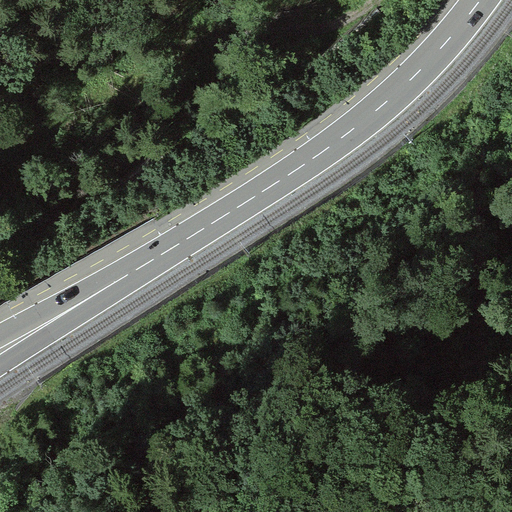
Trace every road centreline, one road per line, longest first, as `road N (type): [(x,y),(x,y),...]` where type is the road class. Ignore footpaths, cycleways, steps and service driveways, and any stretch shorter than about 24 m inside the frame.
road 1 (secondary): [(481,0),(393,97),(331,146),(40,328)]
road 2 (track): [(374,0),(325,28),(205,33),(86,98),(64,128),(0,134)]
